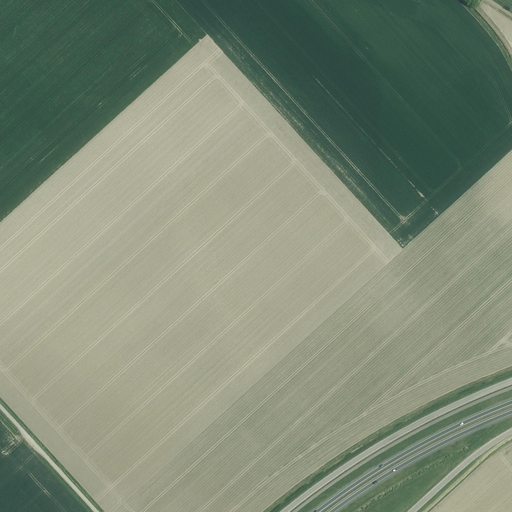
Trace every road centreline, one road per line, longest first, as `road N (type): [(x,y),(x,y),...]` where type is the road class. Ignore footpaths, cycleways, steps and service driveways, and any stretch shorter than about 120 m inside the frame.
road 1 (unclassified): [(284,511),(410,427),(511,381)]
road 2 (trunk): [(511,402),(418,445),(316,511)]
road 3 (trunk): [(331,511),(416,457),(511,411)]
road 4 (unclassified): [(95,511),(0,407)]
road 5 (unclassified): [(412,511),(511,431)]
